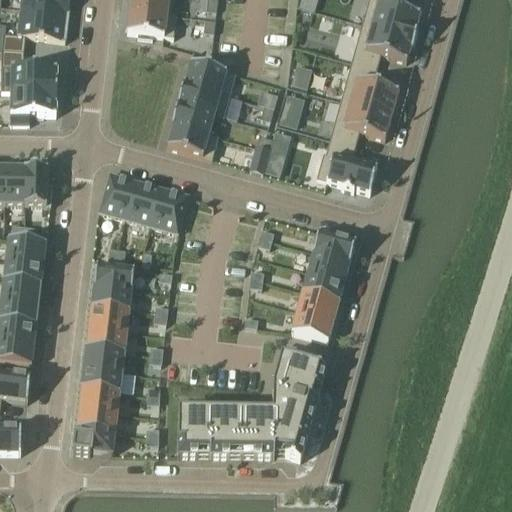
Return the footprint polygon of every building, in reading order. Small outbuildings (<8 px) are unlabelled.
[(21,0),(20,15),(68,21),(70,0),(21,0)] [(131,0),(130,7),(129,17),(171,22),(171,21),(173,0),(170,0),(131,0)] [(370,0),(362,31),(415,45),(418,34),(416,33),(419,21),(393,14),(397,0),(370,0)] [(302,2),(299,11),(313,16),(316,6),(302,2)] [(207,4),(206,17),(216,18),(217,5),(207,4)] [(3,41),(1,57),(23,58),(25,43),(64,48),(68,21),(20,15),(17,42),(3,41)] [(129,17),(126,39),(137,41),(137,44),(152,46),(152,42),(173,45),(176,21),(171,21),(171,22),(129,17)] [(205,26),(203,39),(213,40),(215,27),(205,26)] [(362,31),(351,69),(376,76),(380,62),(406,69),(409,56),(412,57),(415,45),(362,31)] [(1,57),(0,98),(10,99),(10,97),(56,98),(56,74),(23,74),(23,58),(1,57)] [(184,90),(184,91),(229,103),(235,81),(190,69),(184,90)] [(351,69),(340,108),(391,122),(398,98),(372,91),(376,76),(351,69)] [(296,72),(291,91),(306,95),(311,76),(296,72)] [(183,89),(177,111),(214,121),(214,122),(223,125),(229,103),(184,91),(184,90),(183,89)] [(10,99),(10,131),(29,131),(29,122),(55,122),(56,98),(10,97),(10,99)] [(287,102),(280,129),(295,134),(302,107),(287,102)] [(340,108),(329,147),(354,154),(358,139),(384,146),(391,122),(340,108)] [(177,111),(171,133),(172,133),(173,132),(208,142),(208,141),(214,122),(214,121),(177,111)] [(264,113),(260,125),(270,128),(273,115),(264,113)] [(172,133),(166,154),(211,166),(218,144),(208,141),(208,142),(173,132),(172,133)] [(275,138),(270,154),(285,158),(289,143),(275,138)] [(260,143),(257,152),(270,156),(273,146),(260,143)] [(323,161),(316,186),(341,193),(340,195),(353,198),(354,196),(369,200),(376,175),(350,168),(354,154),(329,147),(325,161),(323,161)] [(257,152),(250,177),(263,181),(270,156),(257,152)] [(5,174),(4,212),(25,212),(25,174),(5,174)] [(25,174),(25,212),(50,213),(52,191),(46,191),(46,176),(47,176),(47,175),(25,174)] [(109,180),(98,219),(125,226),(135,188),(109,180)] [(135,188),(125,226),(150,233),(161,195),(135,188)] [(161,195),(150,233),(177,241),(188,202),(161,195)] [(12,231),(11,240),(23,241),(24,233),(12,231)] [(24,233),(23,241),(35,243),(36,234),(24,233)] [(261,236),(259,244),(271,248),(273,240),(261,236)] [(318,238),(313,259),(349,269),(355,249),(318,238)] [(259,244),(257,252),(269,256),(271,248),(259,244)] [(6,255),(5,266),(43,271),(44,259),(45,249),(8,245),(6,255)] [(108,255),(107,267),(115,268),(117,256),(108,255)] [(117,256),(115,268),(123,269),(125,257),(117,256)] [(143,259),(141,272),(149,273),(151,260),(143,259)] [(313,259),(307,279),(344,289),(349,269),(313,259)] [(5,266),(3,286),(40,291),(43,271),(5,266)] [(96,272),(93,293),(131,298),(134,277),(96,272)] [(251,278),(250,286),(262,287),(263,279),(251,278)] [(159,279),(158,288),(170,289),(171,281),(159,279)] [(307,279),(302,299),(338,309),(344,289),(307,279)] [(3,286),(0,307),(38,311),(40,291),(3,286)] [(250,286),(249,294),(261,295),(262,287),(250,286)] [(93,293),(91,314),(129,318),(131,298),(93,293)] [(302,299),(296,318),(333,328),(338,309),(302,299)] [(0,307),(0,309),(0,327),(36,332),(38,311),(0,307)] [(155,313),(154,321),(167,323),(168,314),(155,313)] [(91,314),(89,334),(126,338),(129,318),(91,314)] [(296,318),(291,339),(327,349),(333,328),(296,318)] [(154,321),(153,329),(166,331),(167,323),(154,321)] [(245,325),(244,333),(256,335),(257,326),(245,325)] [(0,327),(0,348),(33,352),(36,332),(0,327)] [(86,353),(86,354),(124,359),(126,338),(89,334),(86,353)] [(0,348),(0,369),(31,373),(33,352),(0,348)] [(286,350),(283,363),(290,366),(294,352),(286,350)] [(294,352),(290,366),(297,368),(301,354),(294,352)] [(85,354),(83,374),(121,379),(124,359),(86,354),(86,353),(85,353),(85,354)] [(150,354),(149,362),(162,363),(163,355),(150,354)] [(301,354),(297,368),(305,370),(308,356),(301,354)] [(308,356),(305,370),(312,372),(315,358),(308,356)] [(315,358),(312,372),(320,374),(324,359),(323,359),(323,360),(315,358)] [(149,362),(148,370),(161,371),(162,363),(149,362)] [(178,417),(177,463),(273,465),(274,455),(287,455),(284,463),(299,467),(325,375),(320,374),(312,372),(305,370),(297,368),(290,366),(283,363),(280,363),(271,396),(272,396),(271,419),(178,417)] [(80,395),(80,396),(81,396),(81,395),(119,399),(121,379),(83,374),(80,395)] [(0,378),(0,409),(0,405),(27,408),(30,382),(0,378)] [(147,394),(147,403),(159,403),(159,395),(147,394)] [(81,396),(79,415),(117,419),(119,399),(81,395),(81,396)] [(147,403),(146,411),(159,411),(159,403),(147,403)] [(79,415),(77,435),(114,440),(117,419),(79,415)] [(0,433),(0,460),(20,460),(20,434),(0,433)] [(74,444),(73,459),(89,461),(90,458),(112,461),(114,440),(77,435),(75,445),(74,444)] [(146,435),(146,443),(158,444),(158,435),(146,435)] [(146,443),(146,452),(158,452),(158,444),(146,443)]
